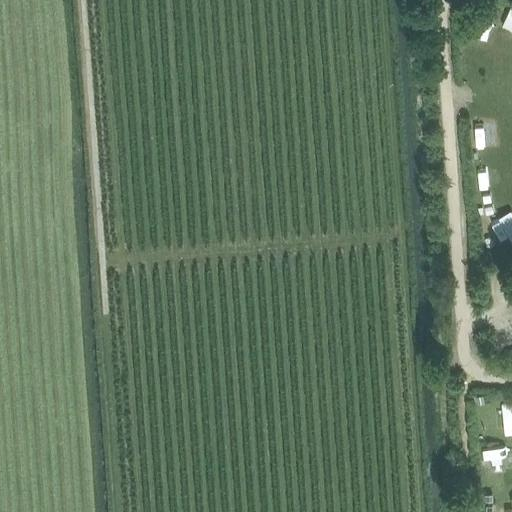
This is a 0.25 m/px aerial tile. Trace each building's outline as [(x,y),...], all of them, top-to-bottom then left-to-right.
[(469,10),(470,30),(489,29),(488,10),(469,10)] [(473,120),(478,138),(501,132),(496,114),(473,120)] [(478,159),(482,177),(504,172),(500,154),(478,159)] [(500,223),(511,217),(511,201),(494,210),(500,223)] [(511,389),(500,392),(503,410),(511,408),(511,389)] [(511,511),(511,497),(499,497),(498,511),(511,511)]
